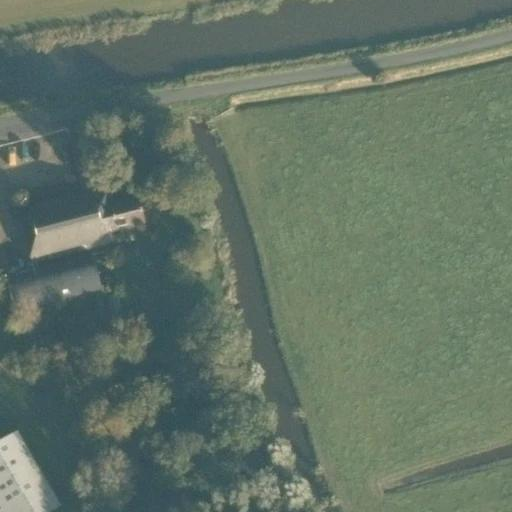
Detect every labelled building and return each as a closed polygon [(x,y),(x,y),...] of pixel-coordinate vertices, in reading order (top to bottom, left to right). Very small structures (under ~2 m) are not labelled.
[(91,162),(77,166),(83,189),(97,186),(91,162)] [(112,207),(107,188),(19,211),(33,265),(115,244),(112,234),(145,225),(139,200),(112,207)] [(123,259),(120,249),(112,251),(115,262),(123,259)] [(102,296),(92,256),(33,272),(34,275),(5,283),(15,319),(102,296)] [(49,511),(58,507),(16,434),(0,443),(0,511),(49,511)]
